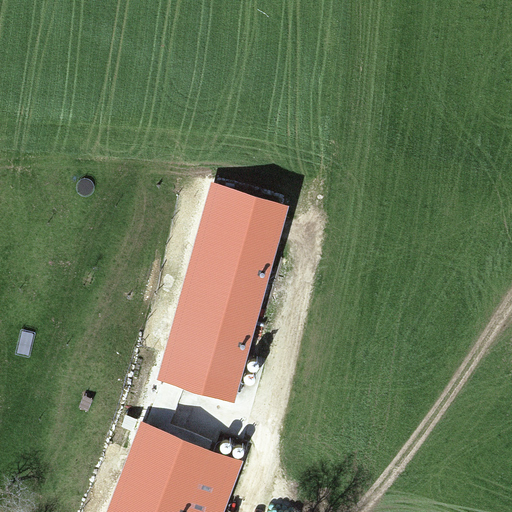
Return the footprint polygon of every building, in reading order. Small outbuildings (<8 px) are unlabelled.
[(287,195),(210,174),(156,376),(233,396),(287,195)] [(255,361),(257,360),(258,358),(259,356),(259,354),(258,353),(257,351),(255,350),(253,350),(251,350),(249,351),(248,353),(247,354),(247,356),(247,358),(248,360),(250,361),(252,361),(254,361),(255,361)] [(252,374),(254,373),(255,371),(255,369),(255,367),(255,365),(253,364),(251,363),(249,363),(247,363),(246,364),(245,365),(244,367),(244,369),(244,371),(245,373),(247,374),(248,374),(250,374),(252,374)] [(221,511),(243,454),(141,416),(104,511),(221,511)] [(229,445),(230,443),(231,442),(232,440),(232,438),(231,436),(230,435),(228,434),(226,433),(224,434),(222,435),(221,436),(220,438),(220,440),(221,442),(222,443),(223,444),(225,445),(227,445),(229,445)] [(241,449),(242,447),(244,446),(244,444),(244,442),(243,440),(242,439),(240,438),(238,437),(236,438),(235,439),(233,440),(233,442),(232,444),(233,446),(234,447),(235,448),(237,449),(239,449),(241,449)]
